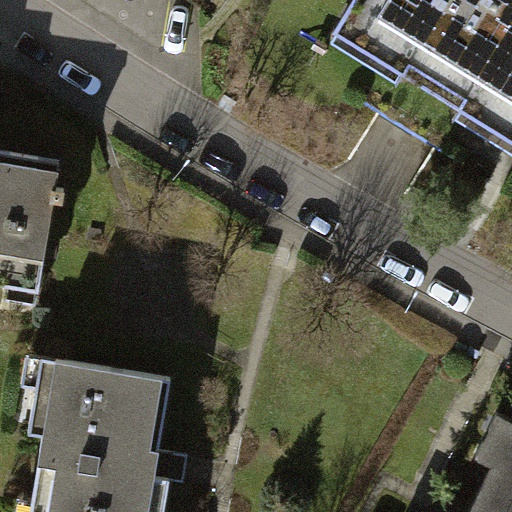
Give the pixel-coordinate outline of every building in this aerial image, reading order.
[(352,0),(339,22),(437,82),(487,0),(352,0)] [(511,0),(488,0),(437,83),(511,129),(511,0)] [(0,281),(9,283),(11,268),(42,273),(54,198),(62,199),(64,187),(55,186),(60,160),(0,150),(0,281)] [(46,511),(164,511),(175,451),(159,449),(171,377),(56,357),(51,387),(36,385),(29,430),(43,432),(32,497),(49,500),(46,511)] [(511,511),(511,418),(500,412),(478,457),(505,470),(484,511),(511,511)]
